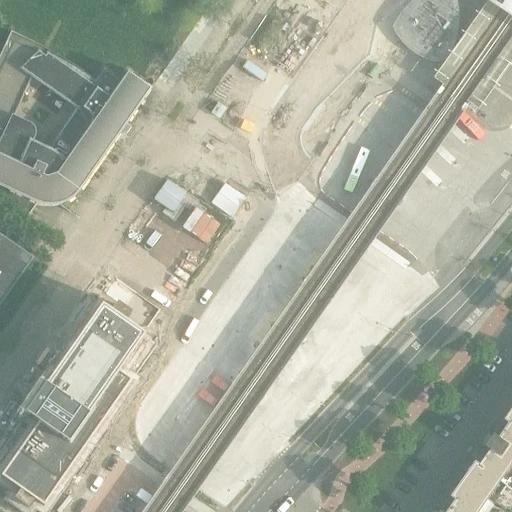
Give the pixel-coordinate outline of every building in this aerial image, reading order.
[(408,49),(410,51),(421,58),(425,52),(426,52),(447,22),(436,14),(445,0),(414,0),(410,4),(406,7),(403,11),(400,15),(397,19),(394,23),(392,28),(394,31),(395,35),(398,38),(400,41),(402,44),(405,46),(408,49)] [(425,52),(421,58),(424,60),(427,61),(431,62),(434,63),(437,63),(440,62),(443,61),(445,60),(448,58),(450,56),(451,53),(453,50),(454,46),(455,42),(456,39),(457,35),(458,31),(458,28),(459,20),(459,17),(458,13),(458,9),(458,5),(456,0),(445,0),(436,14),(447,22),(426,52),(425,52)] [(511,0),(482,0),(511,20),(511,0)] [(0,197),(64,242),(80,219),(61,206),(61,205),(65,204),(68,202),(68,203),(69,202),(72,200),(74,198),(75,198),(75,197),(77,195),(80,192),(81,191),(80,191),(84,186),(85,185),(88,180),(89,179),(92,174),(93,173),(96,168),(97,168),(97,167),(100,162),(101,163),(101,162),(101,161),(105,156),(105,157),(106,156),(105,155),(109,151),(110,150),(109,150),(110,148),(111,147),(113,145),(117,142),(120,141),(123,139),(127,138),(127,137),(126,136),(131,129),(124,124),(124,123),(126,123),(127,122),(129,121),(130,120),(131,119),(132,117),(135,112),(136,112),(137,111),(136,111),(140,106),(140,107),(141,106),(140,105),(144,100),(144,101),(145,100),(144,99),(148,94),(148,95),(149,94),(148,93),(153,87),(154,85),(154,84),(154,83),(153,82),(153,81),(152,81),(151,80),(149,80),(148,80),(140,82),(129,74),(122,83),(105,71),(98,82),(88,75),(76,67),(63,59),(50,52),(38,45),(25,39),(11,32),(0,57),(0,197)] [(212,114),(219,119),(226,110),(219,105),(212,114)] [(383,169),(375,180),(390,190),(391,191),(392,192),(394,192),(396,193),(397,193),(399,193),(400,192),(401,192),(402,192),(404,191),(405,190),(407,189),(408,187),(409,186),(410,184),(410,183),(410,181),(411,179),(410,178),(410,177),(410,176),(410,174),(409,173),(408,171),(407,170),(405,169),(405,168),(401,166),(400,165),(399,164),(397,164),(395,164),(393,163),(392,164),(391,164),(390,164),(388,165),(387,165),(385,166),(384,167),(383,169)] [(0,242),(0,306),(2,304),(0,302),(0,298),(26,261),(0,242)] [(26,416),(0,453),(0,476),(20,491),(15,499),(29,510),(35,501),(44,508),(132,382),(120,373),(145,338),(139,334),(129,327),(117,318),(122,310),(107,300),(102,308),(93,302),(53,359),(58,362),(53,369),(48,366),(17,410),(26,416)] [(511,409),(440,511),(489,511),(506,488),(511,492),(511,409)]
